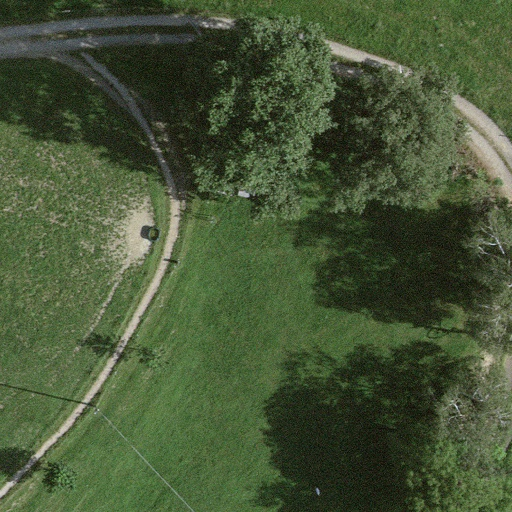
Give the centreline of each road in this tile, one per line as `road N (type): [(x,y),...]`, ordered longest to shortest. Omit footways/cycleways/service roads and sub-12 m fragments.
road 1 (track): [(511,168),(486,132),(444,102),(281,49),(165,37),(0,49)]
road 2 (track): [(453,511),(511,390)]
